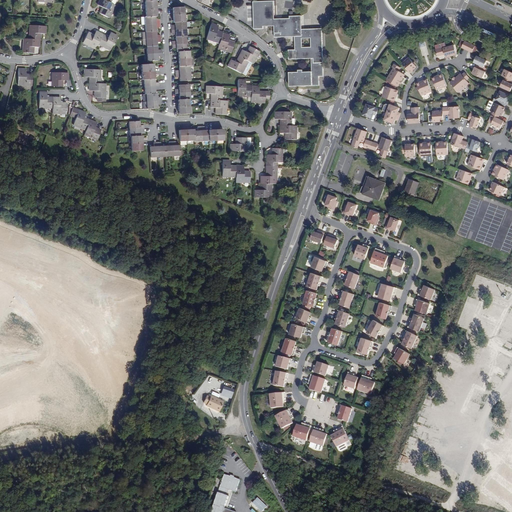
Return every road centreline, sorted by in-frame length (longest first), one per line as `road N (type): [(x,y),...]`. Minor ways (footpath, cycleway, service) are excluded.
road 1 (tertiary): [(278,282),(245,411),(291,511)]
road 2 (track): [(456,511),(352,485),(256,444)]
road 3 (tertiary): [(278,282),(344,117)]
road 4 (tertiary): [(335,114),(278,282)]
road 5 (residential): [(276,94),(272,59),(249,36),(180,0)]
road 6 (residential): [(67,51),(94,114),(170,119)]
road 7 (track): [(454,511),(511,396)]
road 8 (residential): [(170,119),(252,129),(276,94)]
